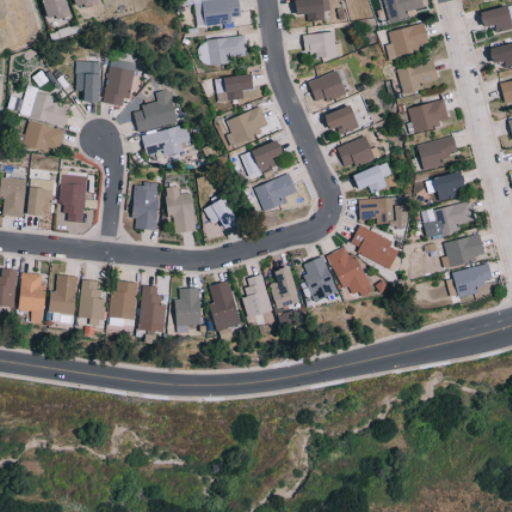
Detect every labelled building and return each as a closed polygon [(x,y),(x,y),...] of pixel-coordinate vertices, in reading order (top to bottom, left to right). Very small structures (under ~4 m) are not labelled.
[(70,14),(66,0),(44,0),(49,20),(70,14)] [(75,0),(79,9),(100,2),(99,0),(75,0)] [(193,0),(195,26),(231,23),(231,16),(240,16),(239,0),(193,0)] [(324,11),(330,10),(328,0),(295,0),(297,14),(306,13),(307,21),(324,19),(324,11)] [(422,8),(421,0),(383,0),(386,21),(407,18),(406,10),(422,8)] [(496,25),(496,30),(511,29),(511,7),(481,9),(482,25),(496,25)] [(390,43),(385,45),(388,58),(420,50),(419,44),(428,42),(424,23),(387,31),(390,43)] [(303,35),(308,60),(342,54),(340,42),(335,43),(332,30),(303,35)] [(230,63),(230,57),(246,55),(245,37),(197,40),(199,65),(230,63)] [(505,60),(506,68),(511,66),(511,42),(490,48),(493,63),(505,60)] [(133,69),(124,68),(125,61),(109,59),(103,102),(122,104),(123,97),(129,97),(133,69)] [(440,82),(433,59),(395,70),(402,93),(440,82)] [(75,90),(85,90),(85,101),(100,101),(101,61),(76,61),(75,90)] [(308,81),(317,103),(346,92),(337,70),(308,81)] [(217,102),(243,98),(241,90),(255,88),(253,73),(214,79),(217,102)] [(511,80),(500,83),(504,103),(511,100),(511,80)] [(18,114),(64,125),(69,107),(52,102),(53,96),(36,92),(37,88),(25,85),(18,114)] [(155,91),(157,101),(140,104),(141,110),(134,111),(137,130),(175,123),(170,89),(155,91)] [(448,119),(443,99),(407,108),(413,133),(440,126),(438,121),(448,119)] [(335,134),(359,128),(353,106),(329,112),(335,134)] [(261,135),(259,128),(267,125),(261,108),(225,118),(230,133),(225,134),(228,145),(261,135)] [(57,153),(64,131),(28,120),(22,143),(57,153)] [(140,136),(146,155),(155,152),(157,159),(185,150),(178,125),(140,136)] [(355,166),(375,158),(365,135),(337,147),(345,166),(354,162),(355,166)] [(417,143),(422,169),(443,165),(442,156),(457,154),(454,137),(417,143)] [(275,165),(273,158),(285,154),(280,139),(239,154),(247,176),(275,165)] [(390,174),(386,163),(354,174),(359,189),(368,186),(370,192),(387,187),(383,176),(390,174)] [(467,186),(464,171),(424,180),(427,193),(436,191),(439,201),(456,197),(454,188),(467,186)] [(297,191),(288,172),(253,188),(264,211),(283,203),(280,198),(297,191)] [(66,221),(83,222),(85,174),(60,173),(59,202),(62,203),(62,212),(66,212),(66,221)] [(2,215),(23,216),(25,178),(0,177),(0,178),(0,197),(3,198),(2,215)] [(29,214),(51,215),(52,179),(30,179),(29,214)] [(156,229),(158,183),(133,182),(132,218),(135,218),(134,228),(156,229)] [(194,231),(192,193),(179,193),(178,187),(165,187),(167,216),(173,216),(174,232),(194,231)] [(202,209),(211,224),(219,219),(225,229),(237,222),(223,197),(202,209)] [(408,228),(407,205),(394,205),(394,197),(359,199),(359,219),(376,219),(377,224),(392,223),(392,228),(408,228)] [(475,220),(470,200),(420,213),(426,238),(458,230),(457,224),(475,220)] [(390,268),(398,251),(389,246),(392,241),(359,226),(351,243),(359,246),(356,253),(390,268)] [(442,242),(445,257),(441,257),(443,268),(476,261),(475,255),(485,253),(480,234),(442,242)] [(326,255),(342,288),(347,285),(353,298),(370,290),(348,245),(326,255)] [(313,302),(337,292),(322,256),(302,264),(306,273),(302,274),(305,281),(299,283),(305,296),(310,294),(313,302)] [(445,280),(450,298),(478,291),(477,286),(486,284),(485,279),(493,277),(489,262),(451,272),(453,278),(445,280)] [(274,271),(277,281),(268,284),(277,314),(286,312),(284,305),(299,302),(289,267),(274,271)] [(15,269),(1,268),(0,276),(0,275),(0,313),(0,314),(0,306),(13,307),(15,269)] [(19,310),(30,310),(30,322),(43,323),(44,284),(41,284),(41,273),(20,273),(19,310)] [(243,278),(247,295),(241,296),(246,318),(270,312),(260,274),(243,278)] [(74,276),(56,275),(55,291),(50,290),(49,313),(72,315),(74,276)] [(77,316),(89,318),(89,324),(101,325),(105,290),(96,289),(97,281),(81,279),(77,316)] [(215,330),(239,323),(228,280),(208,286),(212,302),(208,303),(215,330)] [(134,319),(136,282),(112,281),(109,323),(119,323),(120,318),(134,319)] [(165,305),(161,304),(161,295),(157,294),(157,286),(141,285),(138,330),(163,331),(165,305)] [(199,288),(179,288),(179,298),(175,299),(176,333),(187,332),(187,325),(200,324),(199,288)]
